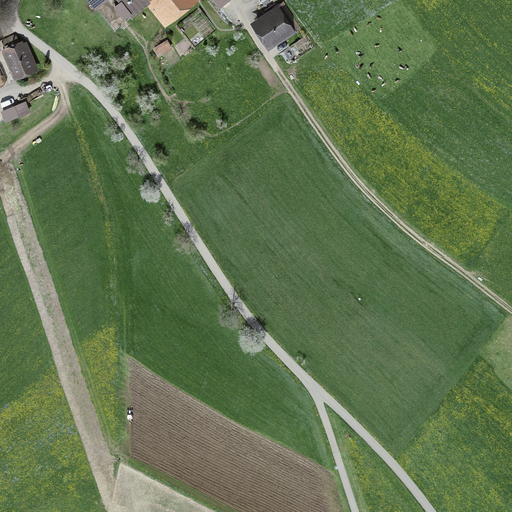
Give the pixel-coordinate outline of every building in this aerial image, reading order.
[(90,0),(96,6),(103,0),(119,0),(132,15),(151,0),(152,0),(168,19),(190,0),(90,0)] [(278,11),(256,24),(268,43),(298,24),(283,1),(275,6),(278,11)] [(2,41),(18,75),(33,68),(21,42),(20,42),(14,35),(2,41)] [(166,41),(154,48),(158,55),(170,47),(166,41)] [(28,112),(25,104),(15,108),(18,116),(28,112)]
